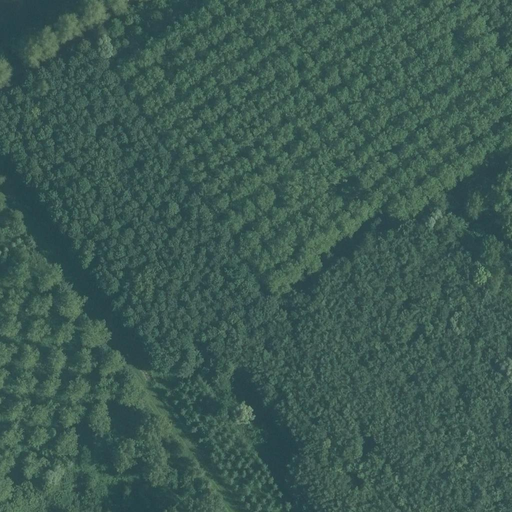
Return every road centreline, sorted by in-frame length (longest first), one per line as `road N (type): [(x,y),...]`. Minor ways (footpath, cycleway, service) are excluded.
road 1 (track): [(511,143),(152,396)]
road 2 (track): [(0,182),(231,511)]
